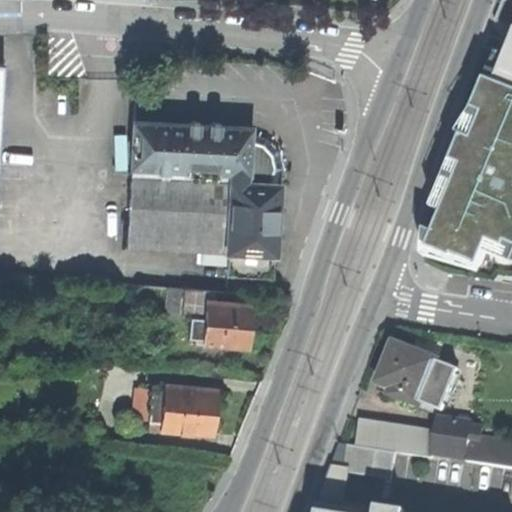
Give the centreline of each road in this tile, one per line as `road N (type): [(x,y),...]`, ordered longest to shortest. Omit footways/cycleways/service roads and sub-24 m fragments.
road 1 (secondary): [(394,81),(225,511)]
road 2 (residential): [(394,81),(365,55),(333,44),(4,17)]
road 3 (secondary): [(379,291),(486,0)]
road 4 (secondary): [(291,511),(379,291)]
road 5 (residential): [(511,319),(379,291)]
